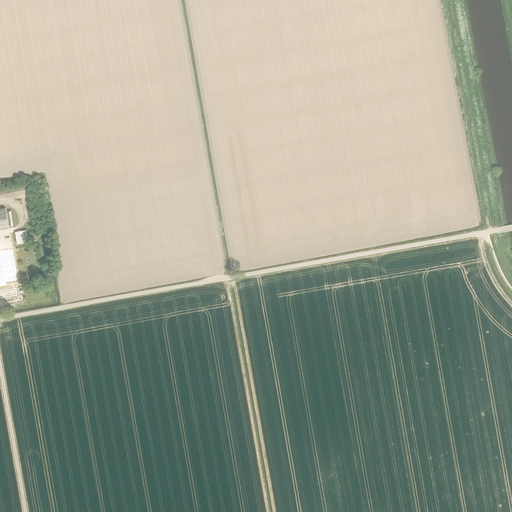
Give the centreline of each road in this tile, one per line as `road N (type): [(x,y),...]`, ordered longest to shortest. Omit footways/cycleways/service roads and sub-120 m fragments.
road 1 (unclassified): [(0,319),(511,227)]
road 2 (unclassified): [(25,511),(0,365)]
